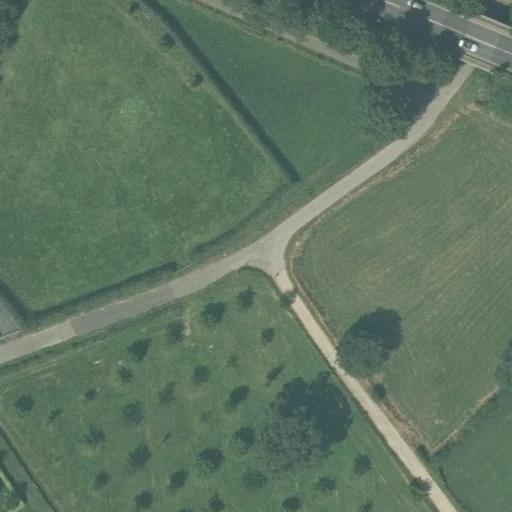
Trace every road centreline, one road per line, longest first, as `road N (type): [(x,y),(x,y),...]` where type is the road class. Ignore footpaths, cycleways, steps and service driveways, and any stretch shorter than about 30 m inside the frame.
road 1 (track): [(0,353),(196,277),(367,175),(437,110),(495,0)]
road 2 (track): [(445,511),(261,245)]
road 3 (track): [(202,0),(394,83),(437,110)]
road 4 (primary): [(401,0),(511,53)]
